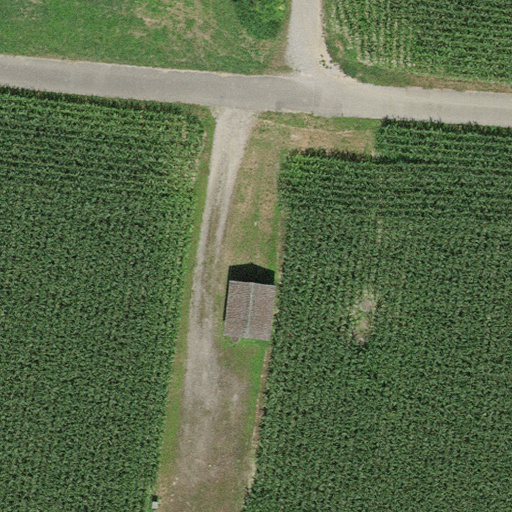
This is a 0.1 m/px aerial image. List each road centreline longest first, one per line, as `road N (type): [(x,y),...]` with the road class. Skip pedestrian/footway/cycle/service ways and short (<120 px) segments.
road 1 (track): [(511,85),(251,50),(0,29)]
road 2 (track): [(251,50),(200,511)]
